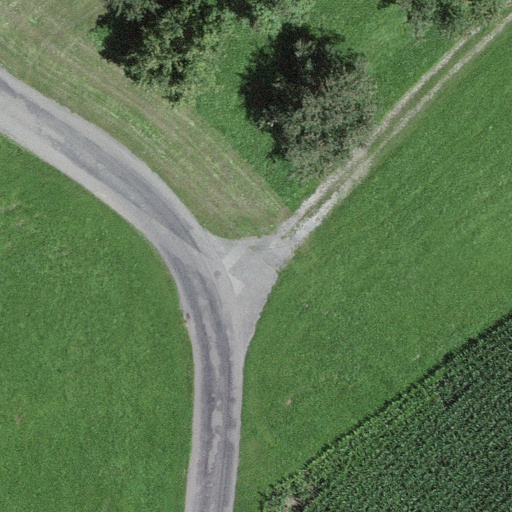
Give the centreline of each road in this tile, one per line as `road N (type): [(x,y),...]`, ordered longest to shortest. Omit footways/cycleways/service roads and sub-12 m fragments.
road 1 (unclassified): [(0,98),(114,172),(162,215),(208,278),(224,325),(208,511)]
road 2 (track): [(215,297),(276,250),(511,13)]
